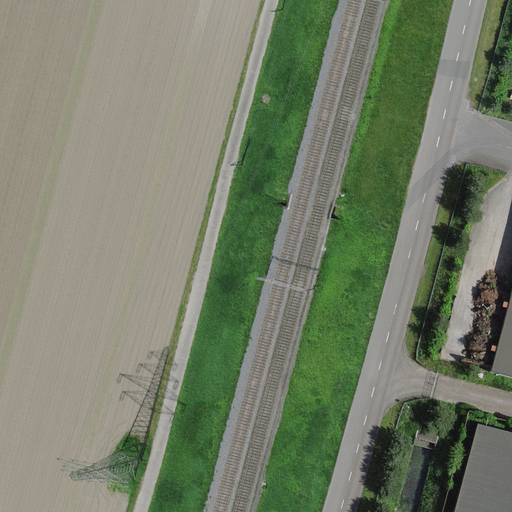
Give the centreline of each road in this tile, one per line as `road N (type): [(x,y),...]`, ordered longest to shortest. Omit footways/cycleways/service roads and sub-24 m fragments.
road 1 (track): [(139,511),(273,0)]
road 2 (unclassified): [(471,0),(339,511)]
